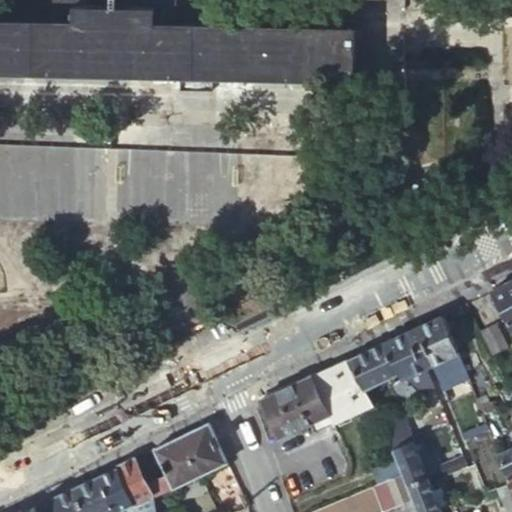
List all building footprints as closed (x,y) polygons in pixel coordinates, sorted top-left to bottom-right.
[(54,0),(54,4),(0,2),(0,70),(353,77),(354,11),(173,6),(173,0),(54,0)] [(511,280),(490,291),(503,310),(501,311),(511,326),(511,280)] [(448,355),(458,351),(443,314),(437,316),(416,325),(433,362),(448,355)] [(495,315),(481,322),(492,347),(507,341),(495,315)] [(433,362),(416,325),(414,326),(410,328),(426,365),(433,362)] [(426,365),(410,328),(392,336),(384,340),(398,370),(401,376),(416,388),(433,381),(426,365)] [(398,370),(384,340),(366,347),(347,355),(362,387),(363,387),(398,370)] [(448,355),(452,366),(463,361),(458,351),(448,355)] [(362,387),(347,355),(332,363),(311,373),(333,421),(369,404),(362,387)] [(473,386),(472,383),(467,372),(463,361),(452,366),(462,390),(473,386)] [(467,372),(472,383),(473,383),(484,408),(492,405),(487,392),(490,391),(480,367),(467,372)] [(333,421),(311,373),(286,384),(260,397),(278,436),(310,421),(314,430),(333,421)] [(416,388),(401,376),(397,378),(396,383),(403,398),(416,388)] [(420,402),(424,397),(418,391),(414,395),(420,402)] [(396,419),(392,447),(412,439),(403,416),(396,419)] [(198,426),(188,432),(197,453),(192,455),(201,474),(227,461),(208,422),(198,426)] [(197,453),(188,432),(176,437),(186,458),(192,455),(197,453)] [(186,458),(176,437),(167,442),(154,448),(167,473),(154,479),(160,493),(201,474),(192,455),(186,458)] [(406,481),(428,473),(438,469),(436,464),(433,455),(422,459),(414,438),(412,439),(392,447),(396,457),(401,470),(406,481)] [(511,446),(500,452),(508,472),(511,469),(511,446)] [(450,470),(460,466),(458,461),(456,456),(446,460),(450,470)] [(139,466),(135,457),(128,460),(118,465),(118,466),(136,503),(144,498),(146,511),(156,511),(154,495),(141,465),(139,466)] [(377,480),(401,470),(396,457),(372,468),(377,480)] [(436,464),(438,469),(440,474),(450,470),(446,460),(436,464)] [(135,511),(133,504),(136,503),(118,466),(112,469),(99,475),(115,511),(135,511)] [(388,508),(413,498),(406,481),(401,470),(377,480),(388,508)] [(442,511),(441,508),(442,507),(428,473),(406,481),(413,498),(418,511),(442,511)] [(115,511),(99,475),(90,479),(105,511),(115,511)] [(105,511),(90,479),(81,483),(74,487),(82,511),(105,511)] [(358,488),(367,511),(378,511),(388,508),(377,480),(374,481),(358,488)] [(55,496),(60,511),(82,511),(74,487),(60,494),(55,496)] [(303,511),(367,511),(358,488),(303,511)]
